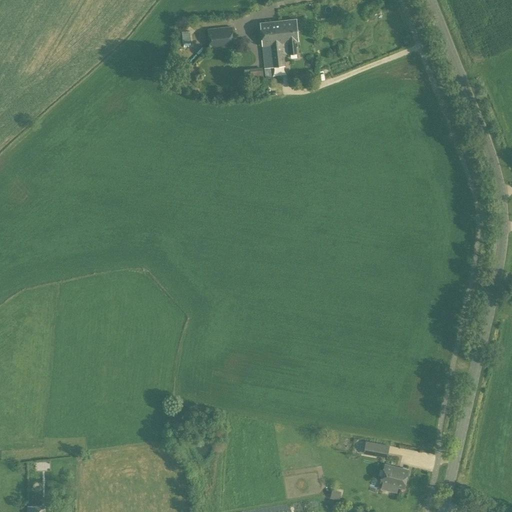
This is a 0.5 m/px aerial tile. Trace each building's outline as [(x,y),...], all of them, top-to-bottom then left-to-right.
[(296,19),(280,21),(281,29),(282,29),(283,44),(282,44),(283,50),(289,49),(289,55),(299,54),(298,42),(299,42),(296,19)] [(280,21),(260,23),(264,54),(273,53),(273,45),(282,44),(283,44),(282,29),(281,29),(280,21)] [(209,50),(234,47),(232,27),(207,29),(209,50)] [(285,67),(283,50),(282,44),(273,45),(273,53),(264,54),(265,68),(265,69),(285,67)] [(366,439),(363,451),(384,455),(386,444),(366,439)] [(383,471),(380,482),(404,488),(408,471),(385,465),(384,467),(383,471)]
